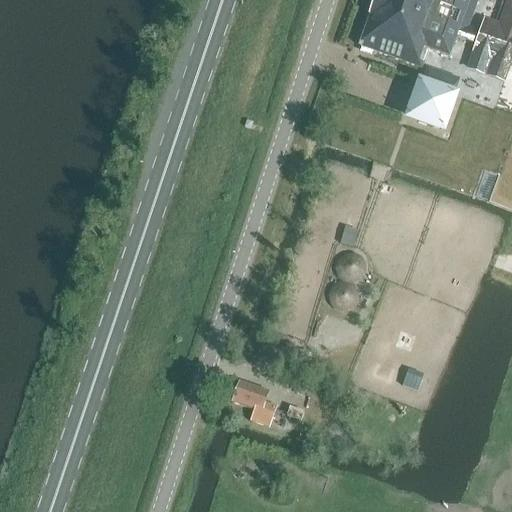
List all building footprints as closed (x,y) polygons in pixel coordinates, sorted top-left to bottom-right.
[(376,0),(360,48),(420,70),(427,51),(450,60),(472,0),(376,0)] [(477,47),(468,69),(483,74),(482,75),(503,82),(509,66),(511,66),(511,30),(503,27),(500,34),(483,28),(477,47)] [(415,103),(410,119),(442,131),(453,98),(421,87),(415,103)] [(483,171),(473,197),(511,211),(511,136),(510,135),(508,141),(511,142),(509,152),(505,151),(503,156),(507,158),(503,167),(499,166),(497,171),(501,173),(500,177),(483,171)] [(341,269),(340,270),(340,272),(341,274),(342,276),(342,277),(344,279),(345,280),(347,281),(348,281),(346,288),(350,289),(352,282),(354,282),(355,281),(357,280),(359,278),(360,277),(361,275),(361,273),(361,271),(361,269),(361,267),(360,265),(359,264),(358,262),(357,261),(355,261),(354,260),(352,260),(350,260),(349,260),(347,260),(346,261),(344,262),(343,264),(342,265),(341,267),(341,269)] [(334,295),(334,297),(334,299),(334,300),(335,302),(336,304),(337,305),(338,306),(340,307),(342,307),(343,307),(345,307),(347,307),(348,306),(350,305),(351,304),(352,302),(353,301),(353,299),(354,298),(354,296),(353,294),(353,293),(352,291),(351,290),(350,289),(346,288),(344,287),(343,287),(341,288),(339,288),(338,289),(337,291),(336,292),(335,293),(334,295)] [(267,405),(270,394),(241,384),(233,405),(253,414),(251,423),(270,430),(277,407),(267,405)] [(289,409),(287,417),(301,422),(304,414),(289,409)]
